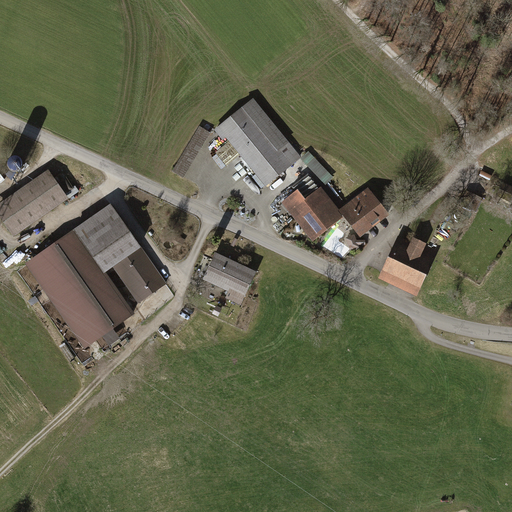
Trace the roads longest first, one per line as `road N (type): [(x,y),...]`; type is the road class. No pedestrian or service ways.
road 1 (unclassified): [(511,335),(418,313),(0,117)]
road 2 (track): [(210,215),(171,309),(0,473)]
road 3 (track): [(476,151),(451,103),(337,0)]
